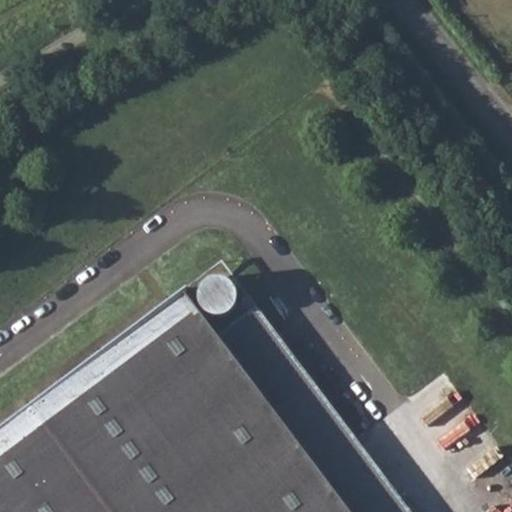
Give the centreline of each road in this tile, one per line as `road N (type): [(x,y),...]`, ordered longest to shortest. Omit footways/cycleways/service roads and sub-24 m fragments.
road 1 (residential): [(511,141),(398,0)]
road 2 (residential): [(151,0),(0,83)]
